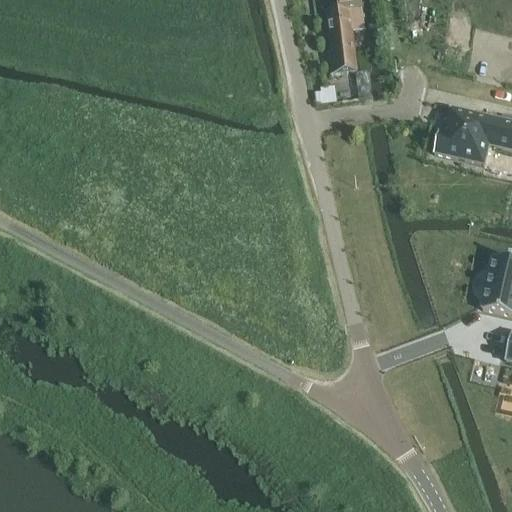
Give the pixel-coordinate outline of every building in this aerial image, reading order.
[(337,0),(340,14),(326,15),(332,54),(328,55),(331,78),(357,74),(352,35),(361,34),(365,33),(360,0),(337,0)] [(423,52),(423,25),(399,25),(400,52),(423,52)] [(369,73),(364,73),(358,74),(361,101),(372,100),(369,73)] [(439,135),(434,156),(485,168),(489,149),(511,153),(511,125),(451,111),(448,125),(445,124),(443,136),(439,135)] [(511,264),(495,260),(483,313),(511,319),(511,264)]
